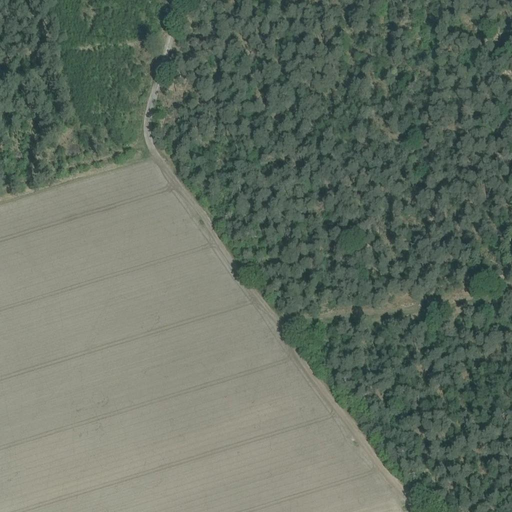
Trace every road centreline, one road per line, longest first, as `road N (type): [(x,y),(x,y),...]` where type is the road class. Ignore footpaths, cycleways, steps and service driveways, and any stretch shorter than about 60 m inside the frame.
road 1 (track): [(0,190),(149,143),(416,511)]
road 2 (track): [(174,0),(147,113),(149,143)]
